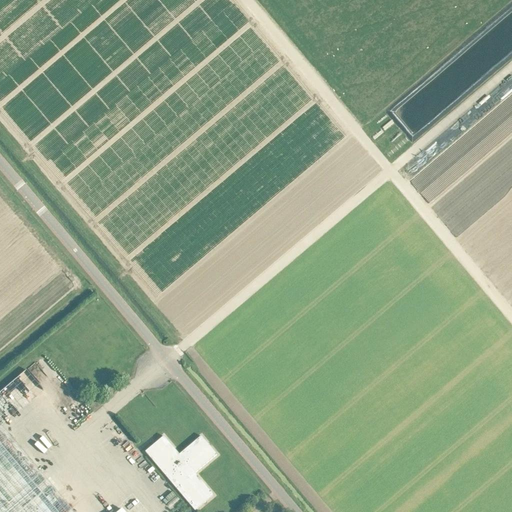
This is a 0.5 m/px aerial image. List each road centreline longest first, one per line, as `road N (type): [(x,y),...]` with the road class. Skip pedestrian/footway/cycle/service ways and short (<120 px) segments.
road 1 (residential): [(295,511),(0,161)]
road 2 (track): [(166,359),(511,67)]
road 3 (track): [(244,0),(511,318)]
